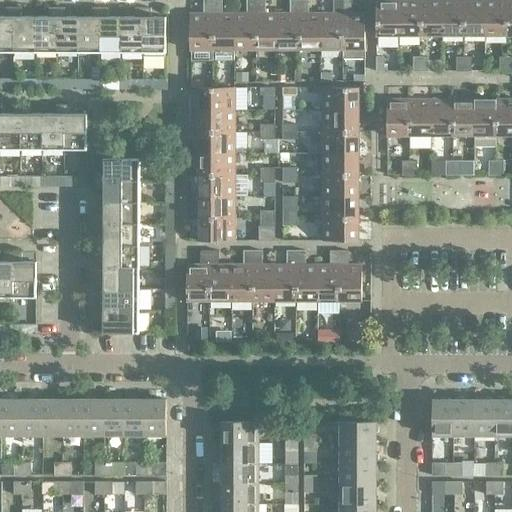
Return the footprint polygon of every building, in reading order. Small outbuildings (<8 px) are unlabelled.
[(203,0),(203,13),(190,13),(190,50),(212,50),(211,0),(203,0)] [(222,0),(211,0),(212,50),(234,50),(234,13),(222,13),(222,0)] [(234,13),(234,50),(255,50),(255,0),(246,0),(246,13),(234,13)] [(265,0),(255,0),(255,50),(277,50),(277,13),(265,13),(265,0)] [(277,13),(277,50),(299,50),(298,0),(289,0),(290,13),(277,13)] [(298,0),(299,50),(320,50),(320,13),(309,13),(308,0),(298,0)] [(320,13),(320,50),(342,50),(342,0),(332,0),(333,13),(320,13)] [(342,0),(342,50),(342,58),(365,58),(365,13),(352,13),(351,0),(342,0)] [(376,0),(376,34),(377,34),(399,34),(398,0),(376,0)] [(421,0),(398,0),(399,34),(421,34),(421,0)] [(442,0),(421,0),(421,34),(443,34),(442,0)] [(464,0),(442,0),(443,34),(465,34),(464,0)] [(485,0),(464,0),(465,34),(486,34),(485,0)] [(485,0),(486,34),(508,34),(507,0),(485,0)] [(0,15),(0,51),(14,51),(14,6),(6,6),(6,15),(0,15)] [(14,6),(14,51),(35,51),(35,15),(22,15),(22,6),(14,6)] [(35,15),(35,51),(57,52),(57,6),(49,6),(49,16),(35,15)] [(57,6),(57,52),(78,52),(79,16),(65,16),(65,6),(57,6)] [(79,16),(78,52),(100,52),(100,6),(92,6),(92,16),(79,16)] [(100,6),(100,52),(122,52),(122,16),(108,16),(108,6),(100,6)] [(122,16),(122,52),(143,52),(143,56),(144,6),(135,6),(135,16),(122,16)] [(144,6),(143,56),(165,56),(165,52),(166,52),(166,16),(151,16),(151,7),(144,6)] [(384,56),(377,56),(376,56),(376,70),(384,71),(384,56)] [(248,82),(248,73),(236,73),(236,82),(248,82)] [(321,73),(321,82),(332,82),(332,73),(321,73)] [(5,87),(13,87),(14,79),(5,78),(5,87)] [(14,79),(13,87),(22,87),(22,79),(14,79)] [(48,79),(48,88),(57,88),(57,79),(48,79)] [(57,79),(57,88),(65,88),(65,79),(57,79)] [(91,79),(91,88),(100,88),(100,79),(91,79)] [(100,79),(100,88),(108,88),(108,79),(100,79)] [(134,79),(134,88),(143,88),(143,79),(134,79)] [(143,79),(143,88),(151,88),(151,79),(143,79)] [(199,86),(199,110),(235,110),(235,87),(199,86)] [(358,87),(323,87),(323,110),(358,110),(358,87)] [(292,109),(292,96),(284,96),(284,109),(292,109)] [(511,98),(496,99),(496,135),(511,135),(511,98)] [(409,99),(387,99),(387,136),(409,135),(409,99)] [(409,99),(409,135),(432,135),(432,99),(409,99)] [(432,99),(432,135),(452,135),(452,99),(432,99)] [(475,99),(452,99),(452,135),(475,135),(475,99)] [(475,99),(475,135),(475,145),(496,145),(496,135),(496,99),(475,99)] [(0,112),(0,148),(21,149),(21,104),(13,104),(13,113),(0,112)] [(21,104),(21,149),(42,149),(43,113),(29,113),(29,104),(21,104)] [(56,113),(43,113),(42,149),(64,149),(64,104),(56,104),(56,113)] [(72,104),(64,104),(64,149),(87,149),(87,113),(72,113),(72,104)] [(235,110),(199,110),(199,131),(235,131),(235,110)] [(358,110),(323,110),(323,131),(358,131),(358,110)] [(235,131),(199,131),(199,153),(235,153),(235,131)] [(358,131),(323,131),(323,153),(358,153),(358,131)] [(277,152),(277,141),(266,141),(265,152),(277,152)] [(235,153),(199,153),(199,174),(235,175),(235,153)] [(358,153),(323,153),(323,174),(358,175),(358,153)] [(95,172),(95,180),(140,180),(140,157),(104,157),(104,172),(95,172)] [(445,161),(432,161),(432,175),(453,174),(453,160),(446,160),(445,161)] [(166,171),(166,180),(175,180),(175,171),(166,171)] [(235,175),(199,174),(199,196),(235,196),(235,175)] [(358,175),(323,174),(323,196),(358,196),(358,175)] [(12,176),(12,185),(21,185),(21,176),(12,176)] [(21,176),(21,185),(30,185),(30,176),(21,176)] [(56,176),(42,176),(42,185),(56,185),(64,185),(64,176),(56,176)] [(73,176),(64,176),(64,185),(69,185),(73,185),(87,185),(87,176),(73,176)] [(95,180),(95,188),(104,188),(104,202),(140,202),(140,180),(95,180)] [(175,180),(166,180),(166,189),(175,189),(175,180)] [(235,196),(199,196),(199,218),(235,218),(235,196)] [(283,196),(282,217),(297,217),(297,196),(283,196)] [(358,196),(323,196),(323,218),(358,218),(358,196)] [(95,215),(95,223),(140,223),(140,202),(104,202),(104,215),(95,215)] [(166,215),(166,223),(175,223),(175,215),(166,215)] [(235,218),(199,218),(199,240),(235,240),(235,218)] [(358,218),(323,218),(323,240),(358,240),(358,218)] [(95,223),(95,231),(104,231),(104,245),(140,245),(140,223),(95,223)] [(175,223),(166,223),(166,232),(175,232),(175,223)] [(94,258),(94,266),(139,266),(140,245),(104,245),(104,258),(94,258)] [(186,301),(187,301),(210,301),(210,264),(210,249),(200,249),(200,264),(187,264),(186,301)] [(210,249),(210,264),(210,301),(232,300),(232,264),(219,264),(219,249),(210,249)] [(232,264),(232,300),(253,300),(253,249),(243,249),(243,264),(232,264)] [(253,249),(253,300),(275,300),(275,264),(262,264),(262,250),(253,249)] [(275,264),(275,300),(296,300),(296,249),(287,249),(286,264),(275,264)] [(296,249),(296,300),(318,300),(318,264),(306,264),(305,249),(296,249)] [(318,264),(318,300),(339,300),(339,250),(330,250),(330,264),(318,264)] [(339,250),(339,300),(362,300),(362,264),(349,264),(349,250),(339,250)] [(0,260),(0,296),(14,297),(14,251),(6,251),(6,261),(0,260)] [(14,251),(14,297),(37,297),(37,261),(22,261),(22,251),(14,251)] [(166,258),(166,266),(175,266),(175,258),(166,258)] [(94,266),(94,274),(104,274),(104,288),(139,288),(139,266),(94,266)] [(175,266),(166,266),(166,275),(175,275),(175,266)] [(94,301),(94,309),(139,309),(139,288),(104,288),(103,301),(94,301)] [(166,301),(166,310),(175,310),(175,301),(166,301)] [(139,309),(94,309),(94,317),(103,317),(103,332),(112,332),(130,332),(139,332),(139,309)] [(175,310),(166,310),(166,318),(175,318),(175,310)] [(5,324),(5,332),(14,333),(14,324),(5,324)] [(14,324),(14,333),(23,333),(23,324),(14,324)] [(207,328),(197,328),(197,330),(197,341),(207,341),(207,328)] [(242,330),(231,330),(231,338),(242,337),(242,330)] [(357,341),(357,330),(346,330),(346,341),(357,341)] [(229,332),(216,332),(216,341),(229,341),(231,341),(231,332),(229,332)] [(332,332),(319,332),(319,341),(332,341),(332,332)] [(22,398),(2,398),(2,434),(22,434),(22,398)] [(43,398),(22,398),(22,434),(43,434),(43,398)] [(43,398),(43,434),(63,434),(63,399),(43,398)] [(84,398),(63,399),(63,434),(84,434),(84,398)] [(105,399),(84,398),(84,434),(105,434),(105,399)] [(511,398),(494,399),(494,435),(511,434),(511,398)] [(125,399),(105,399),(105,434),(125,434),(125,399)] [(146,399),(125,399),(125,434),(146,434),(146,399)] [(146,399),(146,434),(167,434),(167,399),(146,399)] [(432,399),(432,435),(453,435),(453,399),(432,399)] [(453,399),(453,435),(474,435),(474,399),(453,399)] [(474,399),(474,435),(494,435),(494,399),(474,399)] [(222,420),(222,441),(258,441),(258,421),(222,420)] [(340,421),(340,441),(376,441),(376,421),(340,421)] [(298,434),(285,434),(285,442),(298,442),(298,434)] [(317,434),(304,434),(304,442),(317,442),(317,434)] [(222,441),(222,462),(258,462),(258,441),(222,441)] [(340,441),(340,462),(376,462),(376,441),(340,441)] [(298,442),(285,442),(285,451),(298,451),(298,442)] [(317,442),(304,442),(304,451),(317,451),(317,442)] [(124,474),(136,475),(136,462),(124,461),(124,474)] [(14,462),(14,474),(22,474),(22,462),(14,462)] [(22,462),(22,474),(31,474),(31,462),(22,462)] [(54,462),(54,474),(63,474),(63,462),(54,462)] [(63,462),(63,474),(72,474),(72,462),(63,462)] [(95,462),(95,474),(104,474),(104,462),(95,462)] [(104,462),(104,474),(113,474),(113,462),(104,462)] [(136,462),(136,475),(146,475),(146,462),(136,462)] [(146,462),(146,475),(167,474),(166,462),(146,462)] [(222,462),(222,482),(258,482),(258,462),(222,462)] [(340,462),(340,482),(376,482),(376,462),(340,462)] [(433,475),(445,475),(445,462),(433,462),(433,475)] [(453,462),(445,462),(445,475),(453,475),(453,462)] [(462,462),(453,462),(453,475),(462,475),(462,462)] [(473,462),(462,462),(462,475),(473,475),(473,462)] [(486,462),(473,462),(473,475),(486,475),(486,462)] [(486,462),(486,475),(495,475),(495,462),(486,462)] [(503,462),(495,462),(495,475),(503,475),(503,462)] [(298,474),(285,474),(285,483),(298,483),(298,474)] [(317,474),(304,474),(304,483),(317,483),(317,474)] [(22,481),(14,481),(14,493),(22,493),(22,481)] [(22,481),(22,493),(31,493),(31,481),(22,481)] [(55,493),(63,493),(63,481),(55,481),(55,493)] [(63,481),(63,493),(72,493),(72,481),(63,481)] [(95,493),(104,493),(104,481),(95,481),(95,493)] [(104,481),(104,493),(113,493),(113,481),(104,481)] [(136,493),(146,493),(146,481),(136,481),(136,493)] [(146,481),(146,493),(166,493),(167,481),(146,481)] [(450,481),(441,481),(441,494),(450,494),(450,481)] [(459,481),(450,481),(450,494),(459,494),(459,481)] [(495,481),(486,481),(486,494),(495,494),(495,481)] [(503,481),(495,481),(495,494),(503,494),(503,481)] [(222,482),(222,502),(258,502),(258,482),(222,482)] [(340,482),(340,503),(376,503),(376,482),(340,482)] [(298,483),(285,483),(285,491),(298,491),(298,483)] [(317,483),(304,483),(304,491),(317,491),(317,483)] [(222,502),(222,511),(258,511),(258,502),(222,502)] [(340,503),(340,511),(376,511),(376,503),(340,503)]
